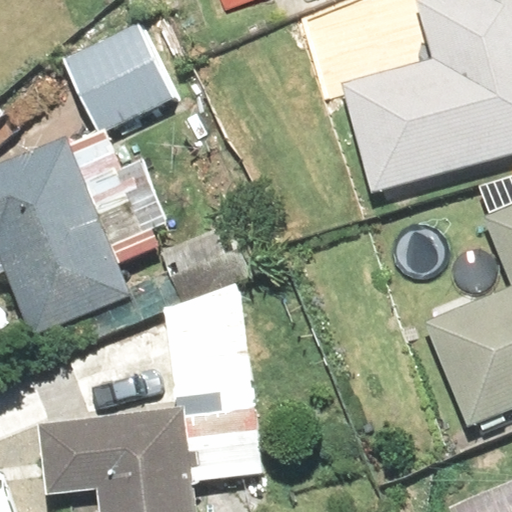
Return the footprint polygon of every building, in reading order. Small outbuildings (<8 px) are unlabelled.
[(443,63),(354,84),(381,194),(511,162),(511,0),(442,0),(429,3),(443,63)] [(148,20),(76,52),(111,131),(183,99),(148,20)] [(146,299),(79,133),(0,165),(0,247),(6,245),(45,340),(146,299)] [(511,294),(433,329),(476,428),(511,412),(511,211),(495,219),(511,257),(511,294)] [(211,511),(199,408),(50,426),(58,492),(112,485),(115,511),(211,511)]
